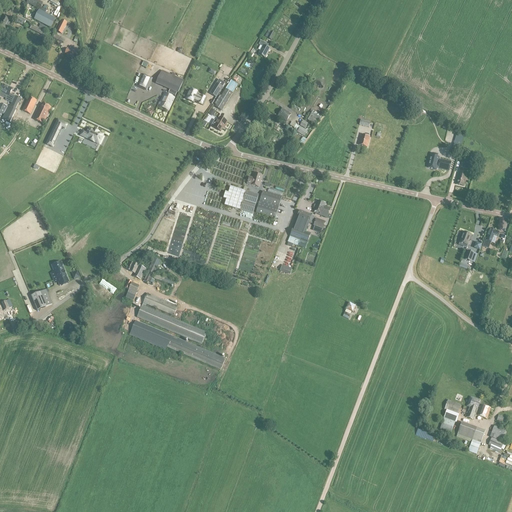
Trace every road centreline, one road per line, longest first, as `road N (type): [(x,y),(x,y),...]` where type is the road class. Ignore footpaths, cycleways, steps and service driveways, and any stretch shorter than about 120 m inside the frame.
road 1 (unclassified): [(10,329),(128,255),(213,148)]
road 2 (unclassified): [(407,277),(319,511)]
road 3 (residential): [(213,148),(0,49)]
road 4 (residential): [(436,199),(227,152)]
road 5 (unclassified): [(227,152),(318,0)]
road 6 (unclassified): [(511,343),(407,277)]
